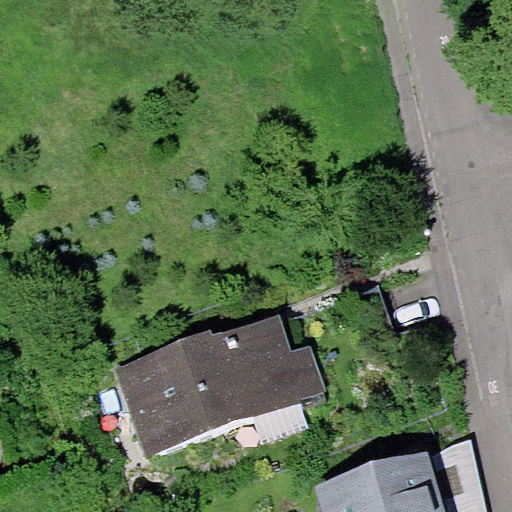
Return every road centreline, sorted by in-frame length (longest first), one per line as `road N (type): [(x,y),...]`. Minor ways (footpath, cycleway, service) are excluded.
road 1 (residential): [(420,0),(478,254)]
road 2 (residential): [(478,254),(511,392)]
